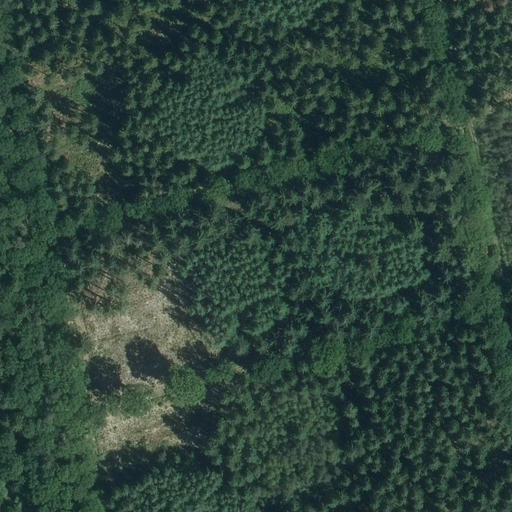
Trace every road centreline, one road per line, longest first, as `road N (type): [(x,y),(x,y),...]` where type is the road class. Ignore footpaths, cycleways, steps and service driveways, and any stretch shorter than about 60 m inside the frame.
road 1 (track): [(468,117),(33,237)]
road 2 (track): [(511,339),(444,0)]
road 3 (track): [(90,511),(33,237)]
road 4 (track): [(0,75),(33,237),(0,245)]
